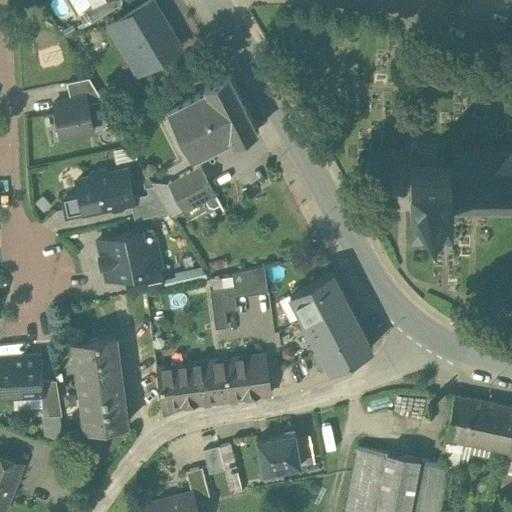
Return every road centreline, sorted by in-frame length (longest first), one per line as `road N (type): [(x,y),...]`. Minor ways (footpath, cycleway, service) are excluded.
road 1 (tertiary): [(422,333),(357,254),(214,0)]
road 2 (residential): [(422,333),(326,388),(192,416),(153,435),(92,511)]
road 3 (residential): [(0,20),(27,281)]
